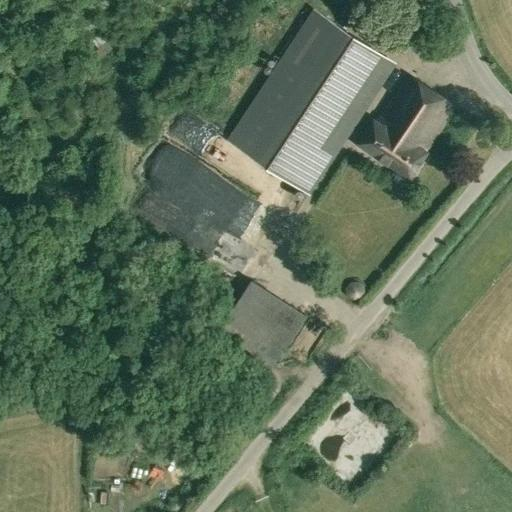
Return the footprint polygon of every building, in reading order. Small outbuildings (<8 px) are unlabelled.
[(348,0),(339,15),(357,26),(370,6),(367,3),(368,0),(348,0)] [(257,156),(309,189),(375,89),(395,60),(314,8),(228,139),(257,156)] [(414,31),(429,41),(441,23),(426,14),(414,31)] [(113,63),(123,57),(115,42),(104,49),(113,63)] [(358,142),(410,177),(428,151),(426,150),(457,103),(411,72),(379,119),(375,116),(358,142)] [(247,283),(258,271),(230,246),(219,258),(247,283)] [(218,331),(274,367),(307,314),(252,278),(218,331)]
